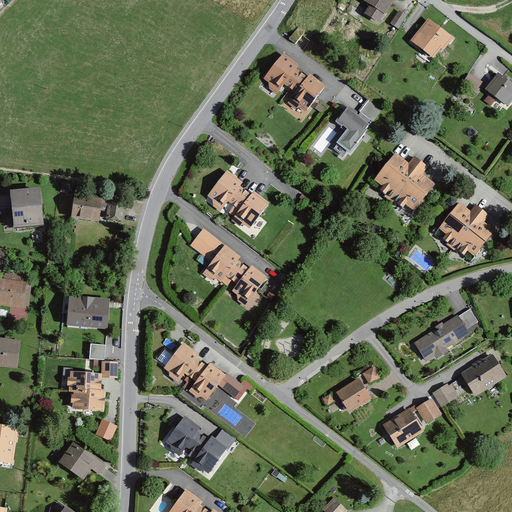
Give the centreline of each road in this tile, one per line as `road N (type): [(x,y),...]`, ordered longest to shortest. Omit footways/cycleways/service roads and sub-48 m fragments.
road 1 (residential): [(284,0),(197,120),(159,190),(135,287)]
road 2 (residential): [(277,396),(416,301),(511,269)]
road 3 (residential): [(135,287),(126,511)]
road 4 (residential): [(277,396),(135,287)]
road 5 (residential): [(394,486),(277,396)]
